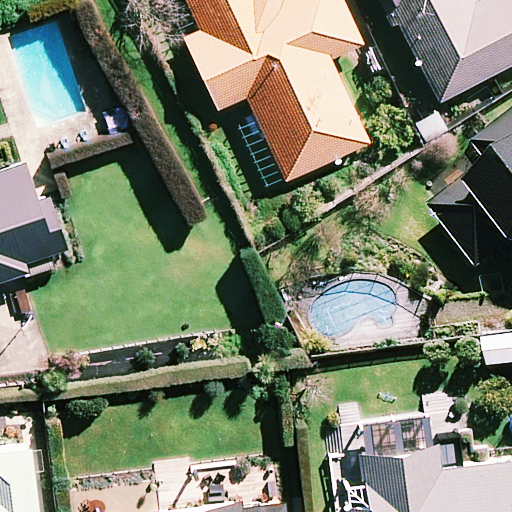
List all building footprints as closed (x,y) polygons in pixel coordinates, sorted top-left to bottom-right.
[(190,0),(200,21),(184,28),(217,99),(246,86),(284,172),(366,135),(327,49),(361,34),(345,0),(190,0)] [(511,0),(380,0),(391,20),(399,16),(439,94),(511,55),(511,0)] [(511,120),(485,139),(499,160),(436,203),(479,267),(511,244),(511,120)] [(0,162),(0,273),(29,264),(25,250),(68,236),(62,216),(52,186),(38,191),(26,154),(0,162)] [(511,363),(511,336),(489,339),(491,365),(511,363)] [(360,456),(333,459),(338,511),(511,511),(511,451),(457,458),(455,439),(437,441),(436,432),(358,441),(360,456)] [(0,441),(0,511),(42,511),(34,437),(0,441)] [(235,465),(151,475),(155,510),(134,511),(283,511),(281,492),(238,497),(235,465)]
